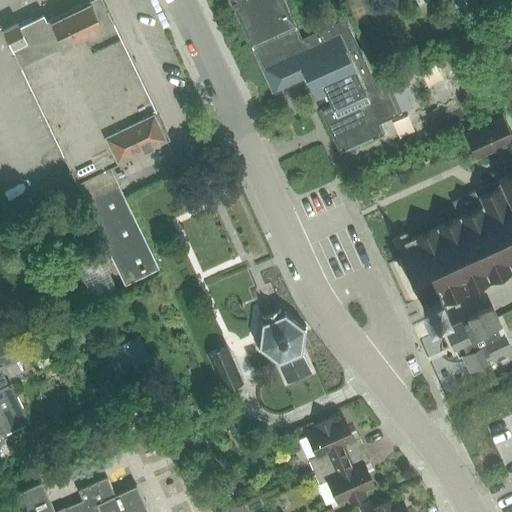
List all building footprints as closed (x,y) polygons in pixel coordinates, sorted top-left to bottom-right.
[(159,268),(124,195),(110,167),(169,138),(102,0),(87,0),(48,19),(22,32),(18,23),(2,30),(77,183),(78,182),(86,199),(84,200),(125,285),(159,268)] [(229,0),(272,93),(272,92),(305,77),(315,99),(326,94),(331,104),(320,109),(340,154),(385,133),(380,123),(402,113),(386,79),(375,84),(345,18),(302,38),(283,0),(229,0)] [(483,0),(454,0),(465,23),(489,12),(483,0)] [(454,40),(445,44),(455,65),(464,61),(454,40)] [(393,237),(392,238),(401,258),(402,259),(412,281),(420,298),(429,317),(430,319),(447,311),(443,304),(511,272),(511,135),(503,116),(464,133),(465,135),(476,158),(507,144),(511,155),(511,171),(480,187),(483,193),(478,195),(476,190),(452,201),(459,216),(409,239),(405,232),(393,237)] [(97,247),(73,258),(93,301),(117,291),(97,247)] [(461,321),(445,329),(447,334),(453,347),(458,345),(470,370),(487,362),(485,358),(491,356),(493,359),(511,350),(504,334),(501,335),(497,326),(500,325),(492,306),(468,318),(469,321),(462,324),(461,321)] [(263,316),(264,317),(266,321),(264,322),(262,320),(260,322),(262,324),(260,346),(257,347),(258,349),(261,348),(278,361),(278,364),(279,364),(288,383),(312,373),(310,369),(311,368),(304,353),(305,352),(302,350),(305,329),(307,328),(306,326),(303,327),(286,314),(286,311),(284,311),(283,314),(282,315),(280,310),(280,309),(278,308),(277,310),(271,313),(265,315),(264,314),(263,316)] [(51,311),(31,321),(35,330),(55,321),(51,311)] [(0,434),(1,436),(30,422),(11,384),(5,386),(0,375),(0,366),(3,365),(14,360),(19,357),(9,336),(0,340),(0,434)] [(138,337),(107,351),(118,373),(148,359),(138,337)] [(227,345),(208,354),(222,386),(225,390),(244,382),(227,345)] [(14,360),(3,365),(10,378),(20,372),(14,360)] [(213,390),(203,395),(211,409),(221,404),(213,390)] [(191,397),(181,402),(184,409),(194,405),(191,397)] [(488,415),(501,438),(511,431),(511,402),(488,415)] [(205,403),(196,407),(199,414),(208,409),(205,403)] [(315,472),(365,449),(359,437),(354,439),(344,417),(334,421),(332,417),(316,425),(317,428),(307,433),(317,456),(309,459),(315,472)] [(143,422),(128,428),(128,429),(133,440),(148,433),(143,423),(143,422)] [(365,449),(315,472),(320,484),(328,480),(338,503),(348,498),(350,502),(366,494),(365,491),(375,486),(365,464),(370,461),(365,449)] [(83,500),(66,508),(66,507),(56,511),(43,482),(13,495),(20,511),(148,511),(136,484),(115,494),(107,476),(78,489),(83,500)] [(407,511),(402,500),(392,504),(390,500),(374,508),(376,511),(374,511),(407,511)] [(260,501),(248,506),(251,511),(256,511),(263,509),(260,501)] [(243,503),(223,511),(247,511),(243,502),(243,503)]
